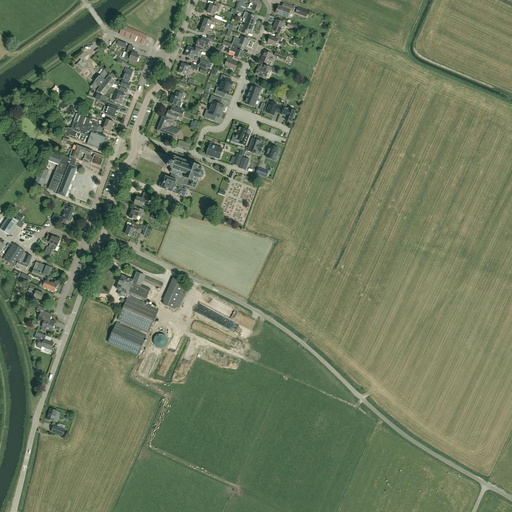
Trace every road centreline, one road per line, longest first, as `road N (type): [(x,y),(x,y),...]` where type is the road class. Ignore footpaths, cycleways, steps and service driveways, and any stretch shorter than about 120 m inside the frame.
road 1 (unclassified): [(511,499),(399,432),(300,341),(251,308),(102,236)]
road 2 (tertiary): [(15,511),(40,405),(71,321)]
road 3 (residential): [(154,51),(108,171)]
